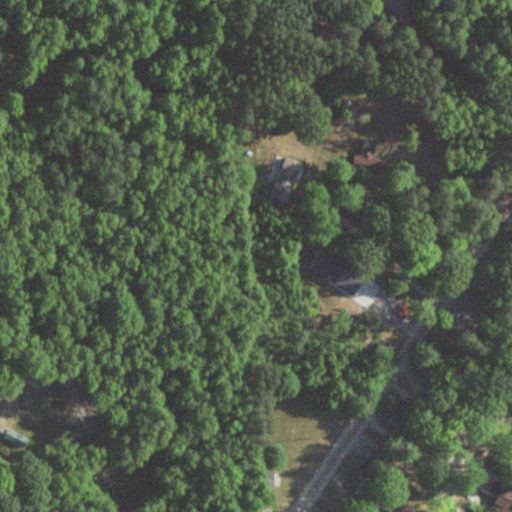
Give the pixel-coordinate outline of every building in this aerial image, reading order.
[(375,147),(363,147),(363,154),(355,154),(355,167),(386,167),(386,157),(375,157),(375,147)] [(304,163),(287,156),(271,196),(289,203),(304,163)] [(357,296),(369,273),(321,246),(308,269),(357,296)] [(509,403),(487,395),(480,416),(502,423),(509,403)] [(389,428),(421,438),(425,424),(394,414),(389,428)] [(278,486),(278,470),(249,471),(249,486),(278,486)] [(374,503),(382,485),(364,477),(356,494),(374,503)] [(389,511),(412,511),(416,505),(399,496),(389,511)]
